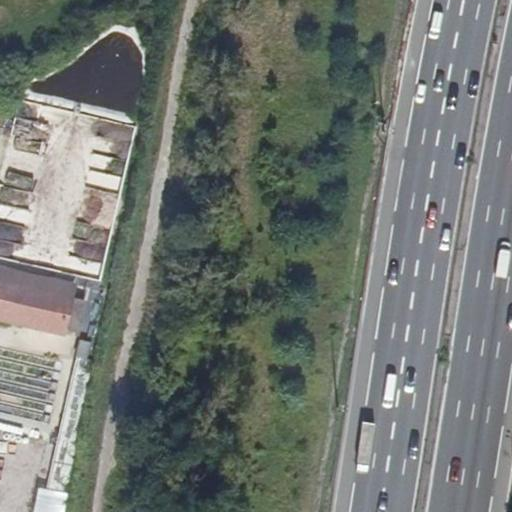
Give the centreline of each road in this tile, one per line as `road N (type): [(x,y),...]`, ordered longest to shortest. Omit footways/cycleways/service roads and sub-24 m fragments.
road 1 (motorway): [(468,0),(372,511)]
road 2 (track): [(103,511),(186,0)]
road 3 (motorway): [(460,511),(511,162)]
